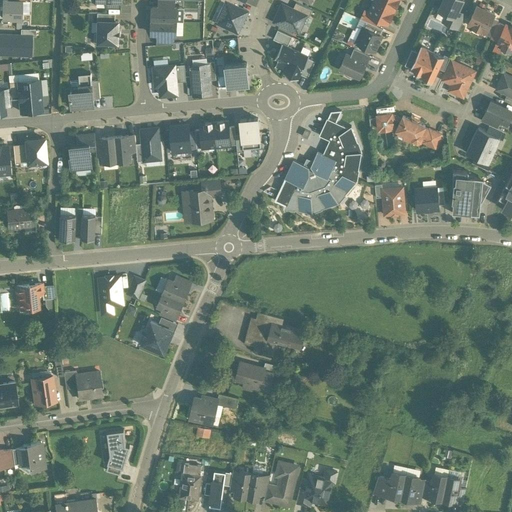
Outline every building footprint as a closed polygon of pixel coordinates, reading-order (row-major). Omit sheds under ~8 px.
[(9,0),(2,0),(2,18),(21,19),(21,1),(9,0)] [(394,10),(374,0),(368,11),(367,14),(379,19),(388,23),(394,10)] [(373,0),(374,0),(394,10),(398,0),(373,0)] [(462,0),(443,0),(439,10),(446,13),(455,17),(458,11),(462,0)] [(237,6),(227,1),(226,2),(217,22),(238,32),(247,11),(237,6)] [(293,8),(283,3),(274,21),(298,32),(307,15),(293,8)] [(307,15),(309,16),(312,10),(296,3),(293,8),(307,15)] [(489,11),(476,5),(468,24),(473,26),(473,27),(480,30),(481,29),(486,32),(493,18),(495,14),(489,11)] [(158,7),(152,6),(152,20),(176,21),(177,7),(174,7),(158,7)] [(368,11),(364,9),(360,18),(367,21),(376,26),(379,19),(367,14),(368,11)] [(455,17),(446,13),(443,21),(454,26),(460,12),(458,11),(455,17)] [(115,13),(97,12),(97,21),(99,21),(99,20),(115,21),(115,13)] [(460,12),(454,26),(459,28),(466,14),(460,12)] [(493,18),(486,32),(485,34),(491,36),(498,22),(498,20),(493,18)] [(115,21),(99,20),(99,21),(98,31),(98,41),(118,42),(118,41),(118,22),(119,22),(119,21),(115,21)] [(176,21),(152,20),(151,33),(157,33),(173,34),(176,34),(176,21)] [(376,26),(367,21),(364,27),(380,35),(383,29),(376,26)] [(491,36),(491,37),(498,40),(505,25),(498,22),(491,36)] [(511,25),(511,26),(506,23),(505,25),(498,40),(497,42),(503,44),(502,47),(509,51),(511,48),(511,25)] [(364,27),(363,27),(356,42),(375,51),(382,36),(380,35),(364,27)] [(282,43),(288,46),(292,37),(278,30),(273,39),(282,43)] [(173,34),(157,33),(157,44),(173,43),(173,34)] [(21,35),(0,34),(0,53),(30,55),(31,36),(21,35)] [(288,46),(282,43),(275,58),(288,64),(284,72),(298,79),(300,74),(308,58),(309,56),(288,46)] [(433,52),(421,46),(418,52),(411,68),(410,69),(422,75),(433,52)] [(369,56),(354,48),(350,55),(366,63),(369,56)] [(412,49),(405,65),(411,68),(418,52),(412,49)] [(422,75),(421,77),(432,82),(439,68),(444,57),(443,56),(433,52),(422,75)] [(350,55),(346,53),(339,68),(359,77),(366,63),(350,55)] [(444,57),(439,68),(444,71),(450,57),(444,54),(443,56),(444,57)] [(315,61),(308,58),(300,74),(307,77),(315,61)] [(214,61),(207,62),(207,64),(209,64),(210,79),(216,79),(214,61)] [(247,62),(225,64),(226,75),(227,86),(249,84),(247,62)] [(185,64),(175,65),(176,82),(186,81),(185,64)] [(207,64),(191,65),(193,95),(211,93),(210,79),(209,64),(207,64)] [(449,64),(442,79),(449,82),(453,74),(453,72),(455,66),(449,64)] [(175,65),(154,67),(156,86),(160,85),(161,95),(177,94),(176,82),(175,65)] [(461,69),(455,66),(453,72),(453,74),(449,82),(452,83),(450,87),(452,91),(463,96),(475,71),(463,65),(461,69)] [(91,72),(79,74),(80,85),(92,84),(92,80),(91,72)] [(511,76),(504,72),(496,89),(511,95),(511,76)] [(219,87),(227,86),(226,75),(218,76),(219,87)] [(39,79),(18,81),(19,98),(20,111),(42,109),(39,79)] [(99,80),(92,80),(92,84),(93,98),(100,98),(99,80)] [(10,89),(10,99),(19,98),(18,81),(9,82),(10,89)] [(92,84),(80,85),(80,89),(70,90),(72,106),(94,104),(93,98),(92,84)] [(10,89),(3,89),(5,105),(11,105),(10,99),(10,89)] [(511,112),(511,110),(491,100),(485,113),(486,114),(500,120),(507,123),(511,112)] [(392,113),(377,115),(379,129),(393,127),(393,125),(397,127),(401,118),(392,114),(392,113)] [(500,120),(486,114),(482,121),(490,124),(496,127),(500,120)] [(410,118),(403,115),(401,118),(397,127),(396,129),(412,136),(413,139),(417,141),(421,140),(423,135),(422,133),(424,127),(425,125),(418,122),(418,121),(411,117),(411,118),(410,118)] [(324,153),(336,159),(332,169),(356,181),(361,153),(348,126),(327,117),(317,138),(328,143),(324,153)] [(258,118),(240,119),(241,133),(242,139),(260,138),(258,118)] [(228,120),(214,122),(216,146),(230,144),(229,127),(228,120)] [(214,122),(200,123),(201,129),(202,147),(216,146),(214,122)] [(188,124),(170,126),(173,152),(183,151),(183,144),(189,144),(188,130),(189,130),(188,124)] [(496,127),(490,124),(487,131),(499,137),(502,138),(505,131),(496,127)] [(158,127),(141,129),(142,142),(143,142),(145,160),(161,159),(158,127)] [(441,134),(429,128),(429,129),(424,127),(422,133),(423,135),(421,140),(423,141),(437,148),(441,138),(439,137),(441,134)] [(487,131),(478,127),(473,139),(493,149),(499,137),(487,131)] [(189,130),(188,130),(189,144),(189,148),(197,148),(195,130),(189,130)] [(305,130),(302,136),(307,138),(310,132),(305,130)] [(77,134),(78,144),(89,143),(90,150),(95,150),(94,139),(94,133),(77,134)] [(241,133),(235,134),(237,152),(244,151),(243,148),(242,139),(241,133)] [(128,135),(115,136),(117,160),(131,159),(130,151),(128,136),(128,135)] [(135,135),(128,136),(130,151),(136,150),(136,143),(135,135)] [(115,136),(102,137),(102,138),(103,154),(104,161),(117,160),(115,136)] [(26,144),(27,161),(27,162),(46,161),(44,138),(25,139),(26,144)] [(102,138),(95,139),(97,154),(103,154),(102,138)] [(260,138),(242,139),(243,148),(261,147),(260,138)] [(493,149),(473,139),(467,152),(475,156),(488,161),(493,149)] [(142,142),(136,143),(136,150),(138,161),(145,160),(143,142),(142,142)] [(78,144),(71,145),(72,157),(70,157),(71,167),(91,165),(90,150),(89,143),(78,144)] [(26,144),(13,145),(14,162),(27,161),(26,144)] [(7,145),(0,145),(0,173),(9,172),(7,145)] [(318,150),(311,164),(308,166),(294,159),(285,178),(275,199),(285,204),(295,206),(294,209),(312,212),(312,209),(320,206),(321,208),(338,202),(336,199),(342,192),(345,194),(356,181),(332,169),(336,159),(324,153),(318,150)] [(488,161),(475,156),(472,162),(488,169),(491,163),(488,161)] [(469,171),(453,169),(452,212),(480,214),(481,205),(480,205),(483,181),(483,178),(477,177),(468,176),(468,174),(469,171)] [(511,172),(506,183),(506,184),(496,202),(495,202),(511,211),(511,172)] [(220,177),(202,179),(203,189),(208,189),(208,191),(221,190),(220,177)] [(491,185),(483,181),(480,205),(481,205),(491,185)] [(382,184),(375,184),(376,197),(383,197),(382,188),(382,184)] [(437,186),(415,188),(417,210),(426,209),(426,210),(427,210),(427,209),(430,209),(431,209),(439,208),(438,204),(437,190),(437,186)] [(382,188),(383,197),(384,214),(392,214),(392,215),(393,215),(393,214),(397,213),(397,214),(398,214),(397,213),(405,212),(403,187),(382,188)] [(203,189),(183,191),(184,205),(190,204),(192,220),(211,218),(208,191),(208,189),(203,189)] [(45,212),(42,203),(36,205),(39,214),(45,212)] [(32,207),(6,209),(8,228),(24,226),(34,225),(32,207)] [(75,214),(61,213),(60,239),(68,239),(68,238),(75,238),(75,236),(76,214),(75,214)] [(96,213),(83,213),(82,236),(82,237),(95,237),(95,233),(96,215),(96,213)] [(34,225),(24,226),(25,234),(35,233),(35,225),(34,225)] [(112,276),(108,277),(107,276),(107,277),(99,277),(102,305),(112,304),(123,303),(120,275),(112,276),(112,275),(111,275),(112,276)] [(191,281),(176,275),(174,281),(188,287),(191,281)] [(144,280),(135,276),(128,292),(137,296),(144,280)] [(174,281),(168,278),(162,291),(183,300),(189,287),(188,287),(174,281)] [(41,283),(16,285),(18,308),(19,308),(25,307),(38,306),(36,293),(42,292),(42,285),(41,283)] [(54,284),(42,285),(42,292),(42,299),(45,298),(53,298),(55,297),(54,284)] [(183,300),(162,291),(157,304),(163,307),(177,313),(178,313),(183,300)] [(8,293),(0,293),(0,295),(1,310),(9,310),(8,293)] [(53,298),(45,298),(45,305),(48,309),(54,308),(53,298)] [(112,304),(102,305),(102,313),(113,312),(112,304)] [(177,313),(163,307),(160,312),(175,319),(177,313)] [(284,318),(258,311),(256,317),(271,321),(282,324),(284,318)] [(162,316),(158,324),(171,329),(174,321),(162,316)] [(256,317),(251,316),(244,343),(254,345),(253,351),(273,357),(277,342),(267,339),(271,321),(256,317)] [(173,330),(171,329),(158,324),(151,321),(146,335),(144,334),(140,344),(152,349),(153,347),(164,352),(173,330)] [(282,324),(271,321),(267,339),(277,342),(292,346),(292,343),(298,344),(301,330),(305,332),(306,331),(282,324)] [(61,357),(54,358),(56,376),(64,375),(63,371),(61,357)] [(255,365),(241,361),(237,377),(246,379),(244,385),(252,387),(253,385),(269,389),(273,373),(273,372),(264,370),(255,368),(255,365)] [(282,365),(266,361),(264,370),(273,372),(273,373),(279,375),(282,365)] [(75,369),(63,371),(64,375),(66,388),(77,387),(75,369)] [(99,369),(76,372),(76,369),(75,369),(77,387),(79,399),(86,398),(86,397),(103,394),(99,369)] [(52,374),(41,376),(42,380),(32,381),(35,403),(55,400),(52,374)] [(0,382),(0,405),(17,403),(14,381),(0,382)] [(238,397),(219,392),(217,398),(218,398),(218,402),(236,407),(238,397)] [(217,398),(203,395),(202,398),(195,396),(190,417),(205,421),(205,422),(210,423),(210,422),(212,423),(218,402),(218,398),(217,398)] [(493,396),(487,395),(484,404),(490,406),(493,396)] [(260,439),(262,427),(249,425),(247,437),(260,439)] [(108,462),(109,463),(122,467),(123,467),(130,445),(126,444),(124,429),(107,431),(110,453),(108,462)] [(41,440),(30,442),(30,443),(23,444),(23,446),(25,457),(19,458),(19,463),(20,465),(29,464),(29,467),(31,467),(31,469),(44,467),(41,440)] [(23,446),(11,448),(12,448),(13,461),(14,463),(19,463),(19,458),(25,457),(23,446)] [(12,448),(0,450),(2,462),(13,461),(12,448)] [(120,474),(122,467),(109,463),(106,470),(120,474)] [(202,465),(185,463),(183,473),(180,496),(198,498),(201,475),(200,475),(202,465)] [(280,487),(267,484),(266,490),(264,499),(265,499),(289,505),(298,467),(278,463),(276,472),(283,474),(280,487)] [(324,477),(309,474),(306,487),(305,490),(307,493),(313,495),(312,498),(311,498),(311,499),(327,503),(332,481),(335,481),(337,471),(326,469),(324,477)] [(226,472),(214,470),(213,480),(221,481),(218,503),(210,502),(209,506),(221,507),(224,484),(226,472)] [(232,472),(226,471),(226,472),(224,484),(230,485),(232,473),(232,472)] [(251,473),(239,471),(238,474),(236,486),(235,494),(247,496),(251,473)] [(388,494),(388,495),(401,498),(406,474),(393,471),(391,478),(388,494)] [(230,485),(236,486),(238,474),(232,473),(230,485)] [(263,475),(251,473),(247,496),(258,497),(260,489),(259,488),(260,483),(261,484),(263,476),(263,475)] [(447,475),(434,473),(433,480),(429,495),(429,496),(442,499),(447,475)] [(419,476),(406,474),(401,498),(414,500),(414,499),(419,477),(419,476)] [(460,478),(447,475),(442,499),(455,502),(455,501),(459,486),(460,478)] [(263,476),(261,484),(260,483),(259,488),(260,489),(266,490),(267,484),(269,477),(263,476)] [(391,478),(378,476),(374,490),(388,494),(391,478)] [(419,477),(414,499),(421,501),(423,494),(422,494),(424,486),(425,479),(419,477)] [(213,480),(213,479),(212,483),(210,494),(209,502),(210,502),(218,503),(221,481),(213,480)] [(425,479),(424,486),(422,494),(423,494),(429,495),(433,480),(425,479)] [(306,487),(300,485),(296,501),(310,504),(311,499),(311,498),(312,498),(313,495),(307,493),(305,490),(306,487)] [(466,487),(459,486),(455,501),(463,502),(466,487)] [(65,493),(54,495),(55,502),(66,500),(65,493)] [(66,500),(55,502),(56,511),(98,511),(96,496),(92,496),(81,498),(66,500)]
